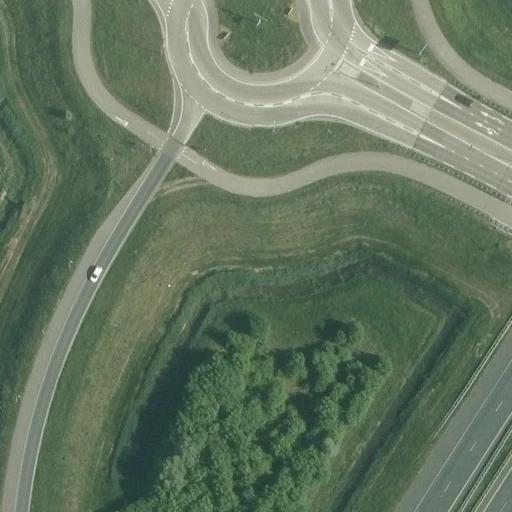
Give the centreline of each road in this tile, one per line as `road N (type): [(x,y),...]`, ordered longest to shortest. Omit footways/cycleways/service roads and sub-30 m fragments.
road 1 (motorway): [(171,149),(104,261),(55,366),(21,511)]
road 2 (unclassified): [(171,149),(246,188),(376,160),(511,217)]
road 3 (primary): [(193,87),(234,115),(266,118),(327,104),(443,148)]
road 4 (unclassified): [(81,0),(88,79),(103,100),(171,149)]
road 5 (primary): [(191,0),(197,45),(220,82),(260,97),(302,85)]
road 6 (primary): [(302,85),(336,85),(443,148)]
road 7 (motorway): [(511,390),(435,511)]
road 8 (primary): [(455,107),(362,43),(343,20)]
road 9 (unclassified): [(419,0),(452,64),(511,101)]
road 10 (primary): [(455,107),(334,49)]
